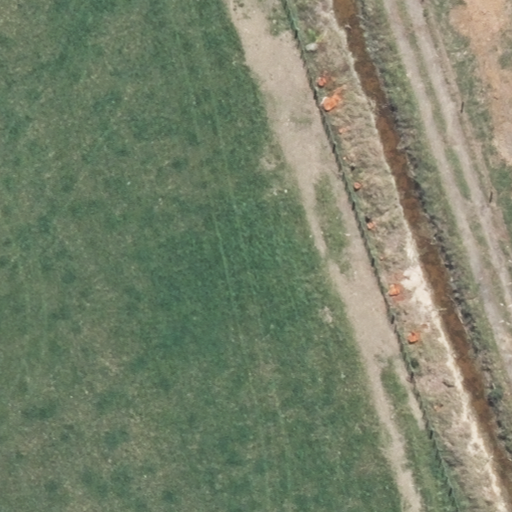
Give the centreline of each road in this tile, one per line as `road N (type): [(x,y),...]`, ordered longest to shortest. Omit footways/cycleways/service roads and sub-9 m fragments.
road 1 (track): [(262,0),(445,511)]
road 2 (track): [(399,0),(511,330)]
